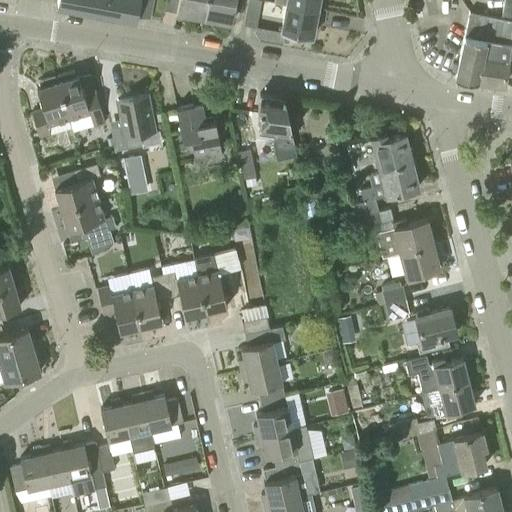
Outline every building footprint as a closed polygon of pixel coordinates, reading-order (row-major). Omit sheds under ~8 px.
[(57,0),(57,5),(105,15),(105,14),(136,20),(137,15),(150,17),(153,0),(57,0)] [(204,17),(206,0),(178,0),(176,12),(204,17)] [(235,0),(206,0),(204,17),(231,22),(235,0)] [(261,0),(248,0),(243,24),(256,27),(261,0)] [(287,4),(317,10),(318,0),(275,0),(276,2),(287,4)] [(317,10),(287,4),(282,31),(312,37),(317,10)] [(455,77),(480,81),(491,14),(470,10),(455,73),(455,77)] [(511,17),(491,14),(480,81),(504,84),(511,29),(511,28),(511,17)] [(58,80),(69,118),(90,112),(94,126),(105,122),(96,92),(85,95),(78,74),(58,80)] [(69,118),(58,80),(37,86),(43,108),(32,111),(39,135),(51,132),(48,124),(69,118)] [(122,117),(109,119),(115,150),(142,144),(140,133),(155,130),(147,93),(118,99),(122,117)] [(284,97),(260,93),(257,111),(260,111),(260,112),(262,112),(260,127),(275,130),(273,143),(277,159),(297,155),(284,97)] [(207,119),(204,103),(177,108),(182,136),(190,134),(196,160),(223,155),(215,117),(207,119)] [(176,110),(167,111),(169,119),(177,118),(176,110)] [(165,119),(164,112),(156,113),(158,121),(165,119)] [(369,170),(412,160),(405,132),(387,137),(386,132),(346,142),(354,174),(369,170)] [(130,193),(147,190),(140,153),(123,157),(130,193)] [(412,160),(369,170),(373,184),(363,187),(366,199),(354,202),(357,215),(380,209),(377,197),(419,187),(412,160)] [(55,187),(61,208),(98,197),(92,177),(100,174),(97,162),(73,169),(76,181),(55,187)] [(245,177),(255,175),(253,162),(240,165),(242,178),(245,177)] [(301,169),(302,179),(313,177),(312,167),(301,169)] [(246,185),(257,182),(255,175),(245,177),(246,185)] [(98,197),(61,208),(71,240),(88,235),(94,253),(105,248),(116,240),(112,228),(116,227),(112,215),(104,217),(98,197)] [(270,213),(278,211),(278,209),(282,208),(280,197),(267,199),(270,213)] [(389,207),(380,209),(357,215),(348,217),(353,233),(376,227),(383,256),(400,251),(433,243),(426,217),(408,222),(407,218),(393,222),(389,207)] [(236,242),(251,239),(249,226),(234,229),(236,242)] [(433,243),(400,251),(408,281),(422,277),(421,273),(440,268),(433,243)] [(0,288),(15,284),(8,264),(0,266),(0,288)] [(197,273),(206,311),(227,306),(218,268),(197,273)] [(206,311),(197,273),(176,278),(174,269),(163,272),(169,297),(180,294),(185,316),(206,311)] [(169,297),(163,272),(151,275),(153,283),(132,288),(141,326),(162,321),(157,299),(169,297)] [(378,305),(385,303),(406,297),(403,284),(400,285),(399,280),(382,285),(383,290),(375,291),(378,305)] [(0,323),(1,324),(3,323),(0,313),(0,311),(21,305),(15,284),(0,288),(0,323)] [(141,326),(132,288),(111,292),(109,284),(97,287),(103,312),(115,309),(120,331),(141,326)] [(406,297),(385,303),(389,319),(408,314),(407,312),(409,311),(406,297)] [(241,308),(244,320),(267,315),(268,315),(265,302),(241,308)] [(450,344),(448,335),(456,332),(449,306),(430,311),(429,308),(415,311),(422,339),(417,341),(419,351),(450,344)] [(245,333),(270,327),(267,315),(244,320),(242,321),(245,333)] [(0,359),(34,349),(28,327),(4,334),(1,324),(0,323),(0,359)] [(241,369),(277,361),(273,342),(285,339),(282,325),(270,327),(245,333),(248,345),(241,346),(244,357),(239,358),(241,369)] [(337,331),(340,339),(347,337),(344,329),(337,331)] [(34,349),(0,359),(0,366),(4,381),(40,371),(34,349)] [(323,351),(325,360),(334,358),(332,349),(323,351)] [(423,391),(439,387),(468,380),(462,356),(445,360),(444,357),(433,360),(433,361),(429,362),(427,353),(405,359),(409,374),(418,371),(423,391)] [(260,399),(285,394),(277,361),(241,369),(243,379),(249,378),(251,389),(257,388),(260,399)] [(353,406),(363,404),(355,374),(345,376),(353,406)] [(468,380),(439,387),(446,415),(459,412),(458,408),(474,404),(468,380)] [(342,388),(327,391),(329,400),(344,396),(342,388)] [(142,392),(150,429),(183,421),(178,396),(166,399),(165,393),(154,395),(152,390),(142,392)] [(154,445),(150,429),(142,392),(131,395),(132,400),(123,402),(122,402),(129,433),(133,449),(154,445)] [(256,435),(292,427),(285,394),(260,399),(263,411),(256,412),(259,424),(254,425),(256,435)] [(108,438),(129,433),(122,402),(123,402),(122,397),(110,400),(112,405),(101,407),(108,438)] [(394,438),(437,427),(431,402),(423,404),(426,413),(390,422),(394,438)] [(275,466),(314,457),(306,424),(292,427),(256,435),(259,446),(264,445),(266,456),(273,454),(275,466)] [(410,496),(451,486),(448,474),(461,470),(486,464),(481,448),(486,447),(482,431),(453,438),(439,443),(444,460),(436,462),(439,475),(411,482),(411,483),(407,484),(410,496)] [(340,437),(343,449),(355,446),(352,434),(340,437)] [(106,485),(103,470),(97,446),(86,448),(84,442),(73,444),(72,439),(61,442),(62,447),(69,478),(92,473),(95,487),(106,485)] [(97,446),(103,470),(115,467),(109,443),(97,446)] [(41,446),(49,483),(69,478),(62,447),(52,449),(51,444),(41,446)] [(49,483),(41,446),(30,449),(31,454),(20,456),(22,463),(10,466),(16,490),(49,483)] [(343,468),(358,464),(354,448),(343,450),(341,457),(343,468)] [(264,503),(311,492),(321,490),(314,457),(275,466),(278,477),(264,480),(267,491),(261,493),(264,503)] [(186,476),(198,474),(195,459),(182,462),(186,476)] [(383,474),(379,459),(363,463),(367,478),(383,474)] [(143,504),(170,498),(167,485),(141,492),(143,504)] [(349,487),(352,498),(362,495),(359,485),(349,487)] [(497,511),(502,511),(496,486),(454,497),(451,486),(410,496),(377,505),(378,511),(400,511),(418,508),(453,499),(456,511),(497,511)] [(316,511),(311,492),(264,503),(265,511),(316,511)] [(197,511),(196,504),(173,509),(171,498),(170,498),(143,504),(145,511),(197,511)]
